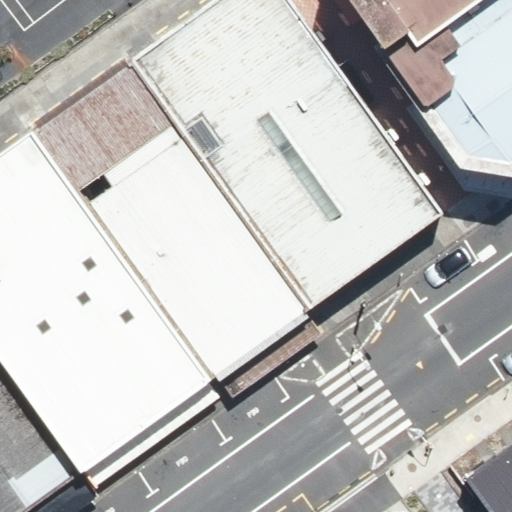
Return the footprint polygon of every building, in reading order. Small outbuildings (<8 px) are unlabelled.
[(287,0),(211,0),(125,61),(177,133),(195,120),(215,147),(196,159),(305,309),(440,213),(287,0)] [(511,0),(353,0),(481,177),(511,155),(511,0)] [(79,205),(206,378),(305,309),(196,159),(177,133),(125,61),(25,133),(70,193),(97,174),(106,186),(79,205)] [(0,369),(75,473),(206,378),(79,205),(70,193),(25,133),(0,149),(0,369)] [(0,511),(19,511),(75,473),(0,369),(0,511)] [(511,511),(511,453),(466,488),(484,511),(511,511)]
